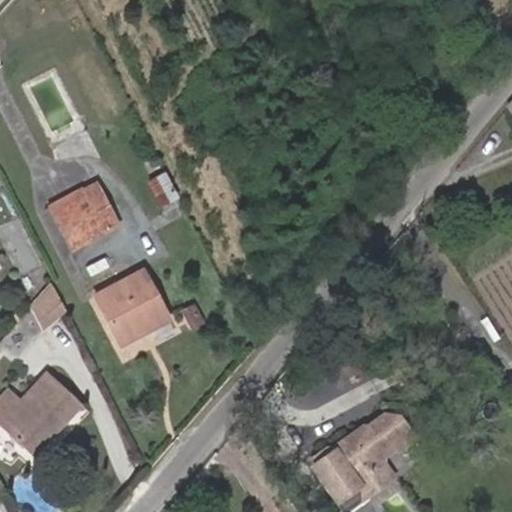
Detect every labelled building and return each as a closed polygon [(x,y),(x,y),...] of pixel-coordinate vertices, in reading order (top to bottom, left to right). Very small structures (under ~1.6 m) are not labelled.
[(159,165),(154,155),(147,159),(152,169),(159,165)] [(177,197),(164,173),(148,183),(161,206),(177,197)] [(116,225),(95,184),(82,191),(104,232),(116,225)] [(104,232),(82,191),(81,189),(50,206),(72,249),(104,232)] [(165,313),(142,270),(94,295),(120,345),(141,334),(138,327),(165,313)] [(65,312),(50,283),(29,305),(42,331),(65,312)] [(191,327),(201,322),(192,306),(183,311),(191,327)] [(141,334),(168,320),(165,313),(138,327),(141,334)] [(0,426),(33,457),(81,405),(45,371),(19,400),(7,388),(0,395),(0,426)] [(384,456),(394,449),(398,450),(413,439),(398,417),(383,414),(366,426),(362,426),(335,446),(332,445),(311,461),(310,465),(316,473),(316,479),(339,511),(344,511),(378,487),(383,462),(384,456)] [(393,477),(383,462),(378,487),(393,477)]
